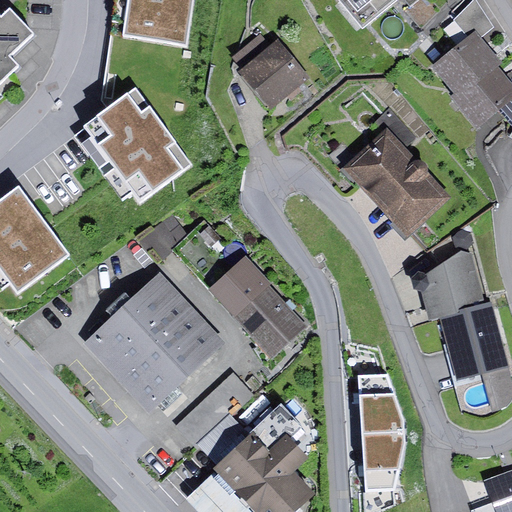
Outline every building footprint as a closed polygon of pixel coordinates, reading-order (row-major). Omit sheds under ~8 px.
[(196,0),(131,0),(126,41),(183,48),(191,49),(196,0)] [(339,0),(363,28),(397,0),(339,0)] [(474,31),(481,39),(494,28),(476,0),(473,0),(454,20),(468,36),(474,31)] [(0,81),(19,64),(11,55),(34,33),(10,7),(2,15),(0,13),(0,81)] [(495,62),(498,60),(481,39),(474,31),(468,36),(432,65),(456,94),(495,62)] [(270,109),(310,76),(278,39),(271,45),(260,32),(230,57),(240,69),(238,71),(270,109)] [(511,99),(511,82),(495,62),(456,94),(452,97),(478,128),(501,109),(511,99)] [(109,115),(84,134),(139,207),(191,168),(164,133),(136,95),(109,115)] [(511,99),(501,109),(511,122),(511,99)] [(405,239),(451,197),(405,148),(416,138),(389,109),(375,123),(383,131),(341,170),(405,239)] [(18,196),(0,209),(0,276),(18,300),(69,262),(18,196)] [(172,215),(139,240),(145,246),(149,252),(155,247),(164,261),(187,235),(172,215)] [(209,229),(201,237),(211,248),(220,240),(209,229)] [(149,252),(145,246),(135,253),(145,267),(154,260),(149,252)] [(462,250),(426,273),(418,270),(410,278),(414,289),(422,292),(430,320),(440,317),(485,305),(472,253),(462,250)] [(271,357),(307,325),(245,257),(210,289),(271,357)] [(176,386),(225,342),(161,271),(84,341),(149,411),(156,405),(176,386)] [(485,305),(440,317),(457,381),(482,375),(510,367),(493,303),(485,305)] [(511,377),(510,367),(482,375),(492,412),(500,409),(507,405),(510,403),(511,398),(511,377)] [(230,414),(253,394),(234,373),(175,426),(194,447),(197,444),(230,414)] [(386,375),(355,378),(360,435),(407,430),(386,375)] [(176,386),(156,405),(168,418),(188,399),(176,386)] [(293,511),(313,493),(293,471),(308,456),(291,437),(301,425),(281,403),(248,433),(215,463),(211,467),(215,471),(252,511),(293,511)] [(197,444),(215,463),(248,433),(230,414),(197,444)] [(407,430),(360,435),(365,496),(395,493),(406,443),(407,430)] [(471,511),(511,511),(511,470),(484,481),(492,503),(471,511)] [(252,511),(215,471),(186,499),(198,511),(252,511)]
